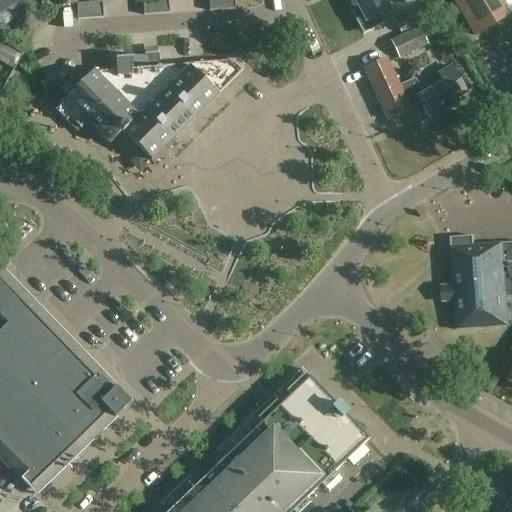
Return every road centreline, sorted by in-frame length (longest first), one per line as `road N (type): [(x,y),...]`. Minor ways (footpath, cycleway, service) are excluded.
road 1 (tertiary): [(226,363),(199,354),(57,208),(0,179)]
road 2 (unclassified): [(389,211),(288,0)]
road 3 (tertiary): [(482,426),(417,377),(326,281)]
road 4 (unclassified): [(95,511),(195,415),(226,363)]
road 5 (unclassified): [(389,211),(511,138)]
road 6 (residential): [(384,511),(458,475),(482,426)]
road 7 (tertiary): [(326,281),(261,349),(226,363)]
